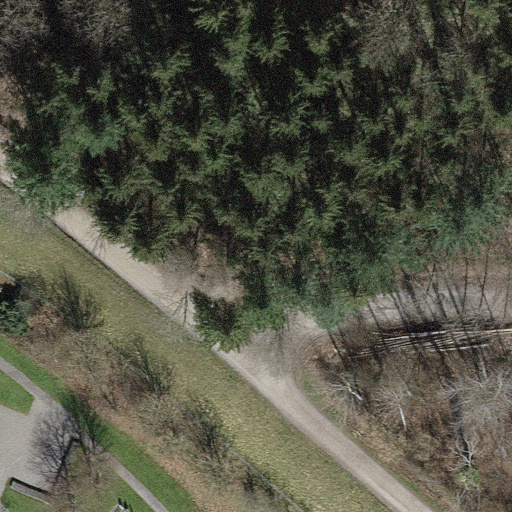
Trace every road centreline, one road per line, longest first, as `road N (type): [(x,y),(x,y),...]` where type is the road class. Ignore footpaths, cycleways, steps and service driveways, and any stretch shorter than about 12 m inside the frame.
road 1 (track): [(413,511),(236,356),(0,168)]
road 2 (track): [(511,306),(427,299),(302,327),(236,356)]
